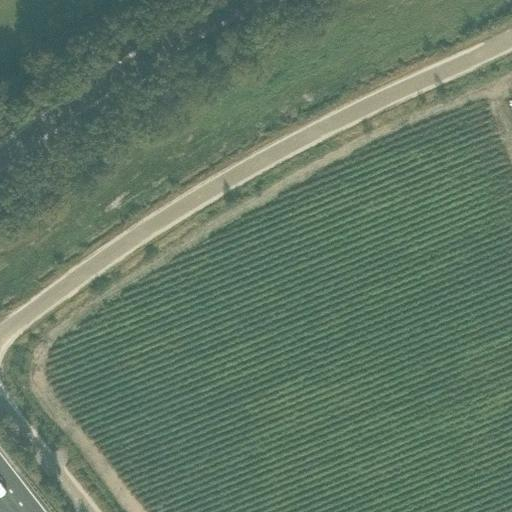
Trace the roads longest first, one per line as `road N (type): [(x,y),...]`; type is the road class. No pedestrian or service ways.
road 1 (unclassified): [(0,339),(124,246),(382,102),(511,41)]
road 2 (unclassified): [(0,160),(229,0)]
road 3 (unclassified): [(84,511),(0,404)]
